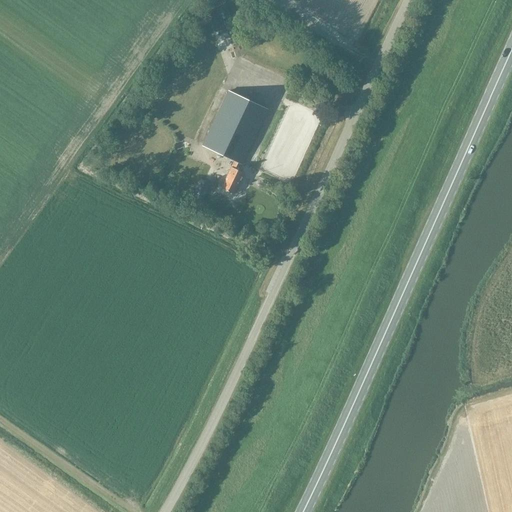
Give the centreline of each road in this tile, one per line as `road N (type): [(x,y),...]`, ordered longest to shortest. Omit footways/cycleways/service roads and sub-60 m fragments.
road 1 (unclassified): [(165,511),(408,0)]
road 2 (primary): [(302,511),(511,50)]
